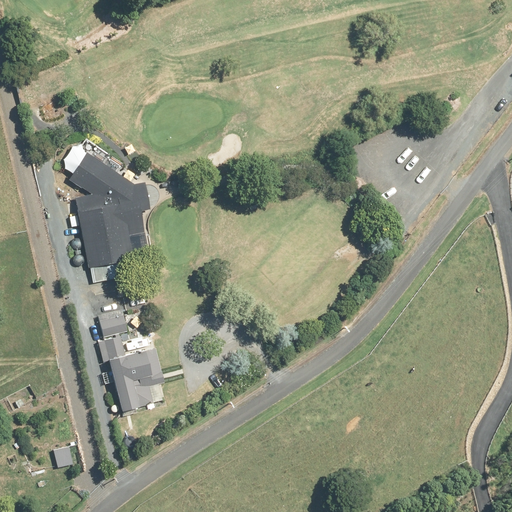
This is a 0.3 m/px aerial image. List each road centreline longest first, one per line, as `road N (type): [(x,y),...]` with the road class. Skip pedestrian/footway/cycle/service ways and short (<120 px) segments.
road 1 (unclassified): [(101,511),(371,322),(511,134)]
road 2 (track): [(511,68),(396,180)]
